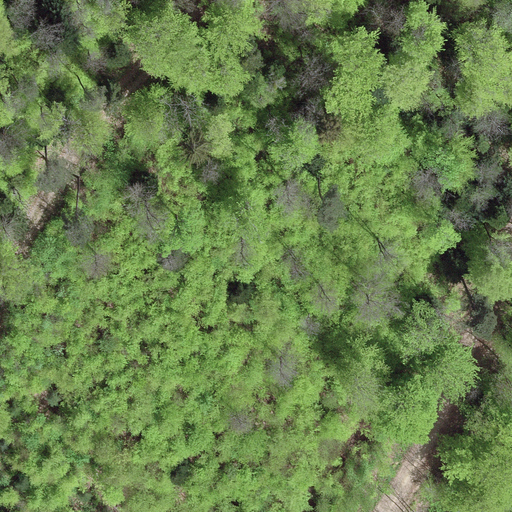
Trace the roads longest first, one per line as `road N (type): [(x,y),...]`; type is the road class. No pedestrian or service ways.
road 1 (track): [(196,0),(69,154),(0,276)]
road 2 (track): [(385,511),(446,400),(511,234)]
